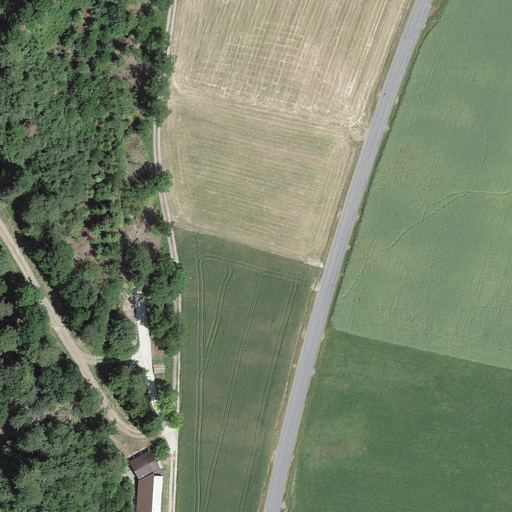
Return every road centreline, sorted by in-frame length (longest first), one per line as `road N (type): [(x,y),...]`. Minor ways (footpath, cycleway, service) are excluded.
road 1 (tertiary): [(426,0),(343,232),(271,511)]
road 2 (track): [(172,0),(159,145),(180,341),(176,436)]
road 3 (track): [(176,436),(126,433),(0,230)]
